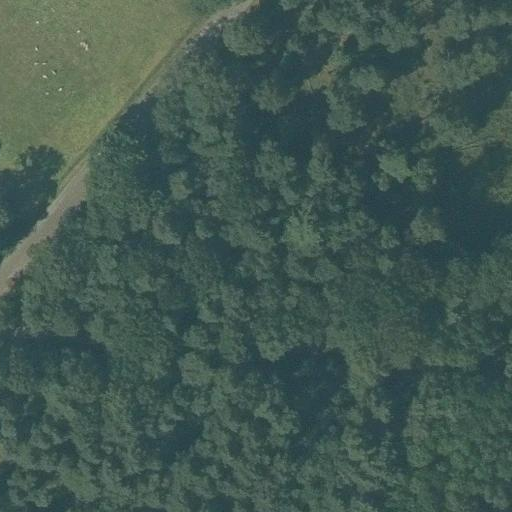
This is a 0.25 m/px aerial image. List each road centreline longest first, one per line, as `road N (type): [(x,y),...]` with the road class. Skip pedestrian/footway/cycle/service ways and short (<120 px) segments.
road 1 (unclassified): [(511,354),(0,329)]
road 2 (unclassified): [(0,280),(239,0)]
